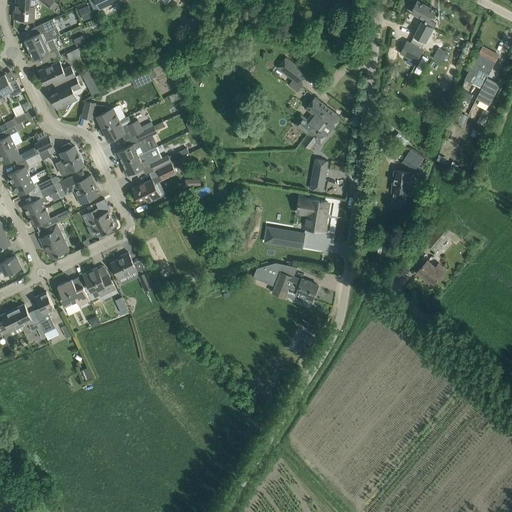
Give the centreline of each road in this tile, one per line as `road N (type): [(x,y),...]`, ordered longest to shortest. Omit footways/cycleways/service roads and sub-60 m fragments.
road 1 (residential): [(15,52),(42,118),(91,140),(130,222),(121,241),(40,276)]
road 2 (unclassified): [(223,511),(325,346),(341,313),(348,263)]
road 3 (unclassified): [(348,263),(381,0)]
road 4 (unclassified): [(511,396),(379,278),(348,263)]
